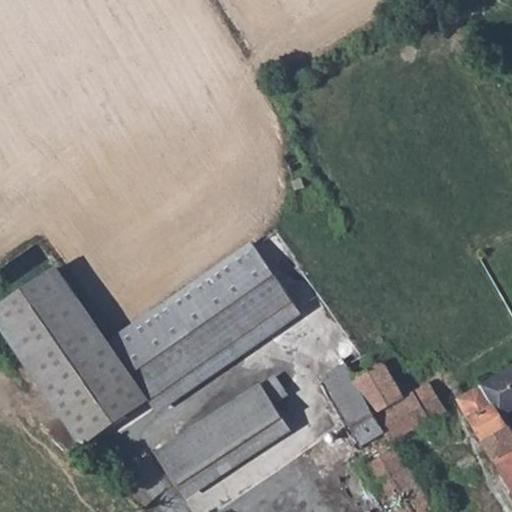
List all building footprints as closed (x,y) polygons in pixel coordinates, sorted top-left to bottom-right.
[(247,244),(102,345),(151,414),(300,323),(247,244)] [(0,340),(80,457),(151,414),(102,345),(55,276),(0,313),(0,340)] [(511,349),(456,382),(470,411),(502,394),(509,404),(511,402),(511,349)] [(344,352),(315,366),(326,388),(355,374),(344,352)] [(437,511),(389,425),(429,406),(414,378),(394,388),(382,362),(355,374),(382,428),(353,442),(389,511),(437,511)] [(355,374),(326,388),(353,442),(382,428),(355,374)] [(259,393),(153,462),(183,506),(288,438),(259,393)] [(502,394),(470,411),(482,432),(511,416),(511,408),(509,404),(502,394)] [(511,416),(482,432),(497,459),(511,451),(511,416)] [(511,451),(497,459),(511,490),(511,451)]
